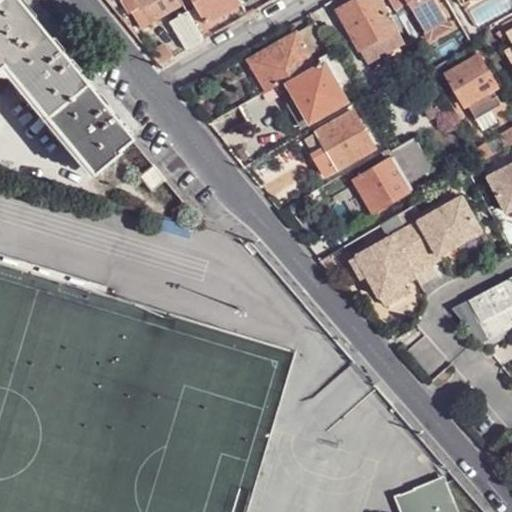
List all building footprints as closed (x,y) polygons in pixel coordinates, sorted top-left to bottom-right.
[(17,0),(0,0),(0,70),(8,71),(91,170),(117,148),(131,137),(17,0)] [(122,0),(130,11),(139,7),(140,8),(149,23),(182,4),(180,0),(122,0)] [(238,0),(191,0),(206,24),(241,4),(238,0)] [(381,0),(355,0),(337,11),(359,49),(397,29),(390,16),(381,0)] [(389,0),(394,9),(409,3),(413,0),(389,0)] [(412,9),(426,32),(448,20),(438,1),(436,0),(414,0),(409,3),(412,9)] [(405,14),(412,9),(409,3),(394,9),(402,22),(411,36),(413,41),(418,38),(405,14)] [(187,12),(177,17),(171,22),(188,50),(190,48),(203,40),(187,12)] [(397,29),(397,30),(403,27),(396,14),(390,16),(397,29)] [(448,20),(426,32),(431,39),(452,27),(448,20)] [(332,53),(315,22),(296,33),(313,64),(320,60),(332,53)] [(397,29),(359,49),(368,65),(404,43),(397,30),(397,29)] [(296,33),(255,56),(262,70),(256,73),(266,91),(313,64),(296,33)] [(159,54),(154,58),(160,65),(172,57),(164,45),(157,51),(159,54)] [(310,121),(345,101),(338,88),(349,83),(332,53),(320,60),(323,65),(289,84),(310,121)] [(255,56),(249,59),(256,73),(262,70),(255,56)] [(479,56),(448,75),(466,106),(498,87),(479,56)] [(117,148),(91,170),(8,71),(0,70),(0,75),(5,75),(88,175),(119,150),(117,148)] [(498,87),(466,106),(470,115),(503,96),(498,87)] [(352,111),(316,132),(324,146),(313,152),(326,175),(337,169),(375,147),(352,111)] [(511,129),(501,136),(507,147),(511,143),(511,129)] [(412,138),(391,150),(409,182),(431,170),(412,138)] [(488,146),(477,152),(483,161),(493,155),(488,146)] [(374,211),(412,190),(393,156),(388,159),(355,179),(374,211)] [(511,164),(488,177),(508,212),(511,210),(511,164)] [(153,190),(166,180),(154,165),(141,176),(153,190)] [(461,195),(349,259),(352,263),(361,279),(367,276),(372,284),(383,305),(407,292),(402,284),(415,276),(413,273),(439,258),(437,254),(481,229),(461,195)] [(342,246),(320,259),(333,274),(352,263),(349,259),(342,246)] [(367,276),(361,279),(367,288),(372,284),(367,276)] [(511,278),(455,308),(464,320),(463,321),(481,342),(511,325),(511,278)] [(415,489),(416,494),(447,482),(445,477),(415,489)] [(454,511),(450,502),(454,500),(447,482),(416,494),(415,489),(401,495),(408,511),(454,511)] [(402,511),(408,511),(401,495),(396,497),(402,511)] [(459,511),(454,500),(450,502),(454,511),(459,511)]
